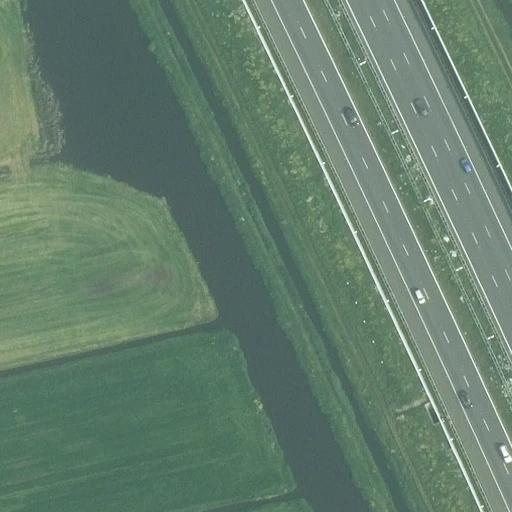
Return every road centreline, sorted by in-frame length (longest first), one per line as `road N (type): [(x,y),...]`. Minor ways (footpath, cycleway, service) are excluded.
road 1 (track): [(187,0),(427,511)]
road 2 (motorway): [(287,0),(511,482)]
road 3 (motorway): [(511,303),(369,0)]
